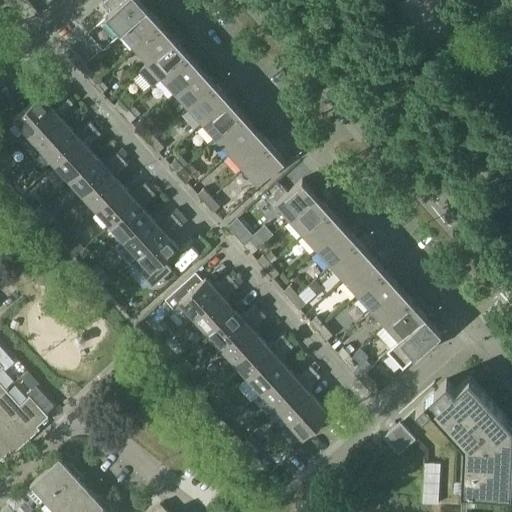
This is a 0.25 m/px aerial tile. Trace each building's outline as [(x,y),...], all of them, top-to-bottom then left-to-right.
[(17,0),(26,9),(32,4),(28,0),(17,0)] [(121,31),(142,11),(147,7),(141,0),(106,0),(103,3),(110,11),(88,30),(103,48),(121,31)] [(121,31),(134,46),(161,22),(147,7),(142,11),(121,31)] [(148,61),(175,37),(161,22),(134,46),(148,61)] [(152,86),(162,77),(162,76),(189,52),(175,37),(148,61),(138,71),(152,86)] [(80,68),(86,63),(71,46),(65,52),(80,68)] [(162,77),(175,91),(202,67),(189,52),(162,76),(162,77)] [(99,60),(91,68),(92,69),(99,77),(109,67),(103,61),(99,60)] [(175,91),(189,107),(216,82),(202,67),(175,91)] [(86,74),(94,83),(100,77),(92,69),(86,74)] [(102,92),(108,87),(100,77),(94,83),(102,92)] [(189,107),(203,122),(230,98),(216,82),(189,107)] [(47,101),(40,93),(14,117),(16,120),(9,127),(21,140),(28,133),(68,97),(62,91),(54,99),(51,97),(47,101)] [(42,148),(68,124),(57,112),(62,108),(64,110),(73,103),(68,97),(28,133),(21,140),(20,141),(34,156),(42,148)] [(244,113),(230,98),(203,122),(217,137),(244,113)] [(114,104),(122,113),(128,107),(120,99),(114,104)] [(130,122),(136,116),(128,107),(122,113),(130,122)] [(257,128),(244,113),(217,137),(230,152),(257,128)] [(42,148),(56,163),(95,127),(90,122),(81,130),(84,132),(79,136),(68,124),(42,148)] [(95,127),(56,163),(69,178),(96,155),(85,143),(89,139),(91,141),(100,133),(95,127)] [(142,134),(150,142),(156,137),(148,128),(142,134)] [(230,152),(244,167),(271,143),(257,128),(230,152)] [(158,151),(164,146),(156,137),(150,142),(158,151)] [(285,159),(271,143),(244,167),(258,183),(285,159)] [(128,153),(123,147),(117,152),(122,157),(123,158),(128,153)] [(69,178),(83,194),(122,157),(117,152),(109,160),(111,162),(106,166),(96,155),(69,178)] [(5,155),(1,158),(0,158),(0,173),(3,176),(15,166),(5,155)] [(83,194),(97,209),(123,185),(113,173),(117,169),(119,171),(128,163),(123,158),(122,157),(83,194)] [(170,163),(178,172),(184,167),(176,158),(170,163)] [(192,176),(192,175),(197,170),(189,162),(184,167),(178,172),(186,181),(192,176)] [(276,203),(291,219),(317,194),(303,179),(276,203)] [(97,209),(110,224),(150,188),(145,182),(136,190),(138,192),(134,196),(123,185),(97,209)] [(155,193),(150,188),(110,224),(124,239),(151,215),(140,203),(144,199),(147,201),(155,193)] [(198,193),(206,202),(212,196),(204,188),(198,193)] [(291,219),(304,234),(331,210),(317,194),(291,219)] [(212,196),(206,202),(214,211),(220,205),(212,196)] [(344,224),(331,210),(304,234),(318,248),(344,224)] [(155,220),(151,215),(124,239),(116,246),(129,261),(177,218),(172,212),(163,221),(159,216),(155,220)] [(239,216),(228,225),(235,232),(245,223),(239,216)] [(182,223),(177,218),(129,261),(152,286),(172,269),(163,260),(178,246),(167,233),(171,229),(173,232),(182,223)] [(253,234),(262,244),(273,233),(265,223),(253,234)] [(318,248),(331,264),(358,239),(344,224),(318,248)] [(63,243),(71,252),(75,256),(85,247),(73,234),(63,243)] [(244,244),(252,254),(258,248),(251,239),(244,244)] [(331,264),(345,279),(372,255),(358,239),(331,264)] [(93,258),(85,249),(76,257),(83,266),(93,258)] [(265,269),(272,263),(264,254),(258,260),(265,269)] [(386,270),(372,255),(345,279),(359,294),(386,270)] [(98,263),(89,271),(96,279),(105,271),(98,263)] [(265,269),(273,278),(280,273),(272,263),(265,269)] [(238,275),(234,270),(228,274),(233,280),(238,275)] [(359,294),(373,309),(399,285),(386,270),(359,294)] [(194,316),(233,280),(228,274),(219,283),(222,285),(218,289),(207,276),(204,279),(197,271),(166,299),(187,322),(194,316)] [(244,281),(238,275),(233,280),(239,286),(244,281)] [(194,316),(208,331),(234,307),(223,295),(228,291),(230,293),(239,286),(233,280),(194,316)] [(284,291),(292,299),(298,294),(290,285),(284,291)] [(413,300),(399,285),(373,309),(386,324),(413,300)] [(298,294),(292,299),(300,309),(306,304),(298,294)] [(266,306),(261,300),(256,305),(261,310),(266,306)] [(427,315),(413,300),(386,324),(377,333),(391,348),(400,339),(422,319),(427,315)] [(221,346),(261,310),(256,305),(247,313),(249,315),(245,319),(234,307),(208,331),(221,346)] [(221,346),(235,361),(261,337),(251,325),(255,321),(258,323),(266,316),(261,310),(221,346)] [(442,332),(427,315),(422,319),(400,339),(391,348),(388,350),(403,367),(442,332)] [(311,322),(319,330),(325,325),(317,316),(311,322)] [(325,325),(319,330),(327,340),(333,334),(325,325)] [(249,377),(288,340),(283,335),(274,343),(276,345),(272,349),(261,337),(235,361),(248,376),(249,377)] [(262,391),(263,392),(289,367),(278,356),(282,352),(284,354),(293,346),(288,340),(249,377),(248,376),(238,386),(251,401),(254,398),(262,391)] [(0,397),(8,390),(0,381),(0,368),(3,366),(5,369),(15,361),(0,344),(0,397)] [(338,352),(345,361),(351,356),(344,347),(338,352)] [(361,347),(351,356),(359,365),(367,359),(369,356),(361,347)] [(351,356),(345,361),(353,370),(359,365),(351,356)] [(276,407),(316,371),(311,365),(302,373),(304,376),(300,379),(289,367),(263,392),(262,391),(254,398),(268,414),(276,406),(276,407)] [(276,407),(290,422),(316,398),(305,386),(309,382),(311,385),(320,376),(316,371),(276,407)] [(376,385),(365,372),(359,377),(370,390),(376,385)] [(440,385),(416,407),(423,415),(431,408),(435,411),(435,410),(434,409),(438,406),(470,441),(468,490),(511,491),(511,421),(470,375),(455,389),(447,379),(440,385)] [(27,392),(30,396),(21,404),(8,390),(0,397),(0,410),(27,440),(41,428),(38,425),(49,416),(46,412),(55,404),(45,394),(48,391),(40,383),(38,385),(36,384),(27,392)] [(323,405),(316,398),(290,422),(304,437),(344,402),(338,395),(329,403),(327,401),(323,405)] [(27,440),(0,410),(0,459),(11,450),(13,453),(27,440)] [(384,437),(389,443),(399,454),(416,438),(401,422),(384,437)] [(262,445),(252,434),(243,441),(248,446),(253,452),(262,445)] [(44,497),(46,499),(78,469),(72,462),(69,466),(60,456),(31,483),(34,486),(27,492),(37,504),(44,497)] [(440,462),(426,462),(424,462),(424,473),(422,502),(438,503),(440,462)] [(84,476),(78,469),(46,499),(57,511),(64,511),(90,489),(81,479),(84,476)] [(64,511),(96,511),(108,502),(101,495),(98,498),(90,489),(64,511)] [(1,511),(16,511),(14,510),(25,500),(17,491),(6,500),(9,503),(9,504),(1,511)] [(110,511),(113,508),(108,502),(96,511),(110,511)] [(151,511),(169,511),(161,503),(151,511)]
